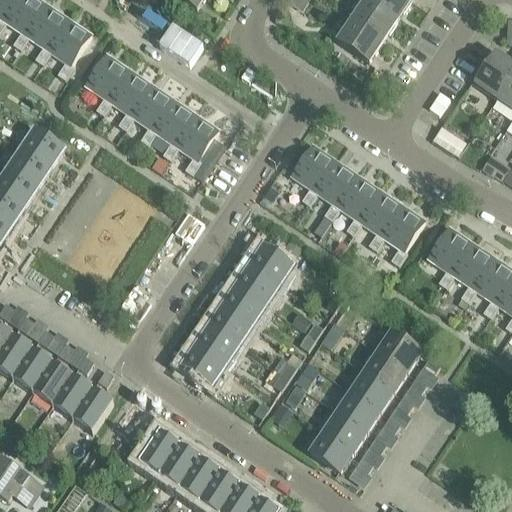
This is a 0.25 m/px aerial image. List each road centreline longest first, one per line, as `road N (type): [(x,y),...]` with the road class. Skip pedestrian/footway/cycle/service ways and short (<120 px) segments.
road 1 (residential): [(128,368),(274,149)]
road 2 (residential): [(333,511),(128,368)]
road 3 (residential): [(274,149),(104,26)]
road 4 (residential): [(383,141),(481,0)]
road 5 (residential): [(511,219),(383,141)]
road 6 (residential): [(311,99),(233,41),(261,0)]
road 7 (residential): [(128,368),(13,295)]
